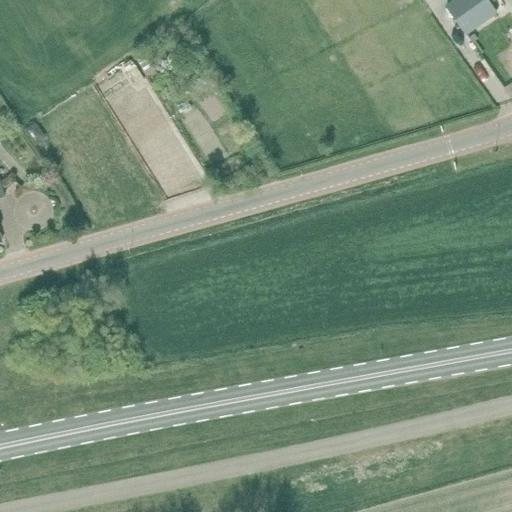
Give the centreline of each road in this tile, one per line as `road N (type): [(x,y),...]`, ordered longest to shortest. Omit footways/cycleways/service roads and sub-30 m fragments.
road 1 (tertiary): [(0,275),(511,128)]
road 2 (primary): [(0,447),(511,349)]
road 3 (unclassified): [(10,511),(511,404)]
